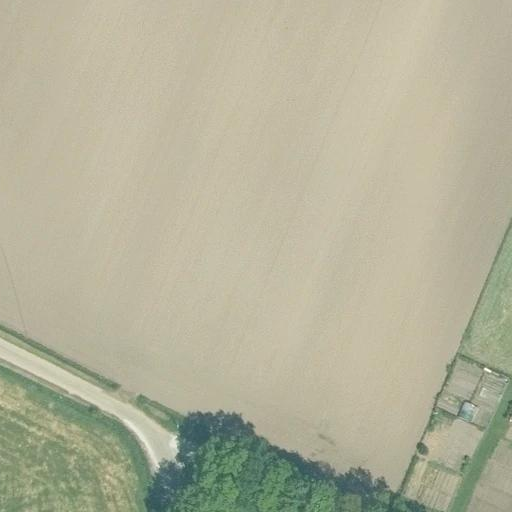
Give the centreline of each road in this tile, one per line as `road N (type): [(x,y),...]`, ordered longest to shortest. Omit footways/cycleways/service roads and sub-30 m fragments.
road 1 (unclassified): [(175,511),(162,456),(144,429),(0,351)]
road 2 (track): [(162,456),(221,458),(333,511)]
